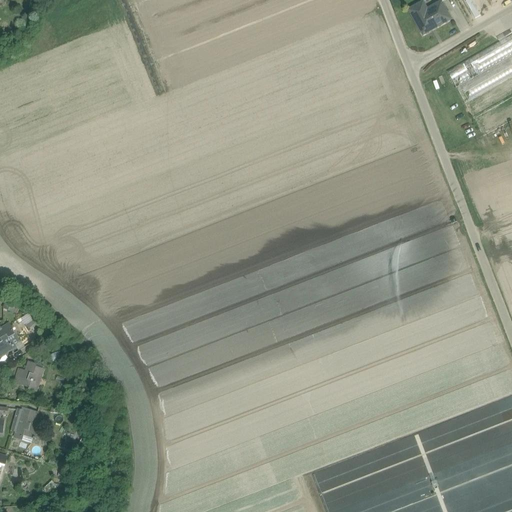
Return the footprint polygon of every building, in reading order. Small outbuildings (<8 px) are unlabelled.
[(486,0),(462,0),(471,16),(490,6),(486,0)] [(441,3),(421,13),(417,6),(408,11),(423,36),(450,20),(441,3)] [(511,35),(448,72),(485,136),(511,120),(511,35)] [(0,329),(0,356),(12,349),(11,347),(19,342),(9,325),(0,330),(0,329)] [(36,366),(29,363),(26,372),(19,370),(15,382),(22,384),(23,382),(30,384),(28,389),(36,391),(43,370),(36,368),(36,366)] [(29,414),(22,412),(15,438),(22,440),(24,433),(31,435),(30,437),(38,439),(42,423),(35,421),(37,414),(30,411),(29,414)]
